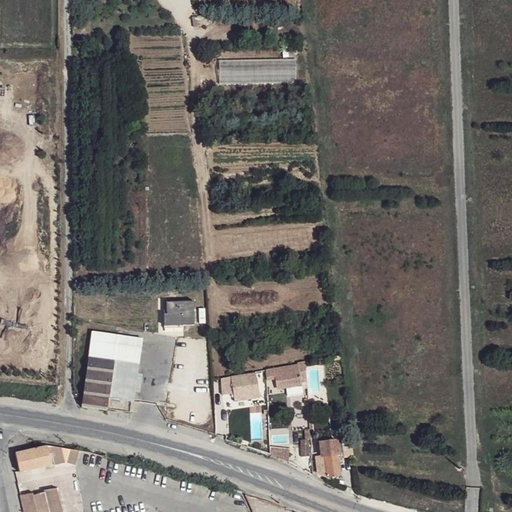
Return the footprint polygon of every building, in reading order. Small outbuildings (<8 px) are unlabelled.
[(245,18),(245,30),(262,30),(261,18),(245,18)] [(166,302),(166,314),(164,314),(164,327),(194,325),(193,301),(166,302)] [(142,339),(93,331),(89,357),(139,364),(142,339)] [(89,357),(81,407),(107,411),(107,406),(108,398),(111,399),(133,402),(135,392),(137,374),(139,364),(89,357)] [(301,383),(307,382),(306,372),(305,362),(298,363),(298,365),(273,369),(273,368),(266,369),(266,378),(274,377),(275,379),(276,387),(301,383)] [(231,383),(233,394),(258,390),(256,373),(237,376),(238,382),(231,383)] [(231,383),(220,385),(221,395),(233,394),(231,383)] [(300,440),(301,457),(310,457),(309,440),(300,440)] [(319,443),(321,456),(318,457),(319,471),(326,470),(326,477),(340,475),(338,459),(338,454),(337,440),(319,443)] [(351,441),(339,443),(341,458),(353,457),(351,441)] [(318,442),(310,442),(311,453),(318,453),(318,442)] [(15,453),(19,472),(41,468),(51,466),(50,462),(53,461),(50,446),(47,447),(47,446),(15,453)] [(79,452),(50,446),(53,461),(54,466),(66,463),(75,466),(79,452)] [(33,495),(21,498),(24,511),(62,511),(56,489),(44,492),(44,494),(33,496),(33,495)]
